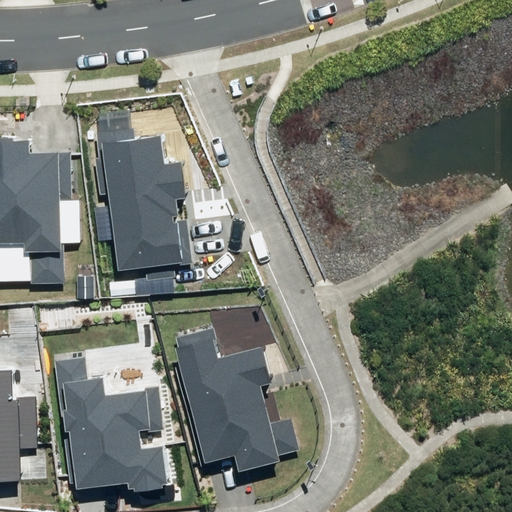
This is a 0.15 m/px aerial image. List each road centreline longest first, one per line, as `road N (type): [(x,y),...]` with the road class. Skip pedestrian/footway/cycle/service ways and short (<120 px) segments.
road 1 (residential): [(180,20),(348,414),(335,473),(284,511)]
road 2 (track): [(511,185),(386,265),(303,295)]
road 3 (residential): [(180,20),(14,33)]
